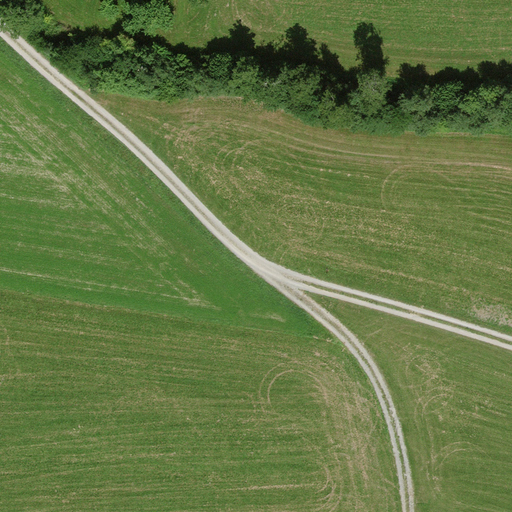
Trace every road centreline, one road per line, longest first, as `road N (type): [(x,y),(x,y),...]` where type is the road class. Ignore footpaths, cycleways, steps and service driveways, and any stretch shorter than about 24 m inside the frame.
road 1 (track): [(511,346),(283,275),(246,256),(0,21)]
road 2 (track): [(408,511),(396,436),(367,362),(246,256)]
